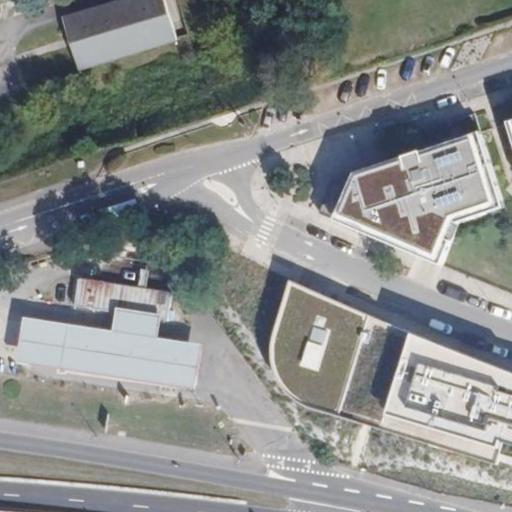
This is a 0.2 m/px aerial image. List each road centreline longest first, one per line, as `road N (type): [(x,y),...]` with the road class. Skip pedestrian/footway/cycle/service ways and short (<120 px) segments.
road 1 (primary): [(427,511),(0,439)]
road 2 (residential): [(194,166),(265,231),(511,334)]
road 3 (tertiary): [(194,166),(511,64)]
road 4 (tertiary): [(0,229),(194,166)]
road 5 (primary): [(189,511),(0,495)]
